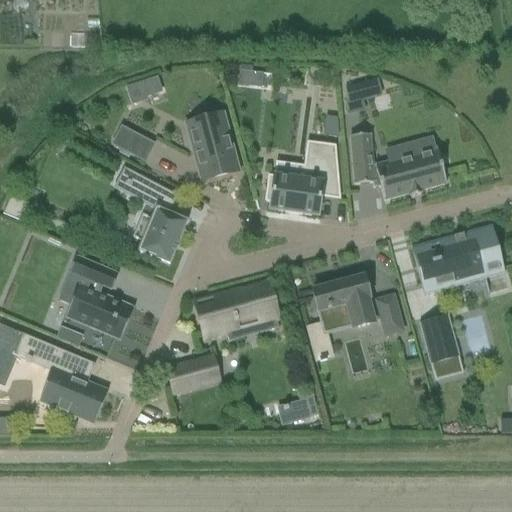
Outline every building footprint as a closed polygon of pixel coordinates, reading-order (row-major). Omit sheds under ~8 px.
[(125,86),(131,108),(165,99),(160,77),(125,86)] [(379,82),(343,86),(347,115),(369,113),(367,99),(381,98),(379,82)] [(200,182),(201,184),(239,173),(239,172),(238,172),(225,125),(213,129),(210,120),(211,120),(211,119),(185,126),(185,127),(186,127),(194,156),(193,157),(194,158),(197,157),(200,166),(196,167),(197,168),(201,182),(200,182)] [(113,146),(145,163),(153,147),(121,130),(113,146)] [(396,162),(372,169),(370,137),(350,139),(354,187),(372,185),(373,190),(380,189),(384,202),(408,196),(409,198),(421,195),(421,193),(446,186),(436,151),(415,157),(412,145),(393,150),(396,162)] [(274,178),(268,178),(264,203),(270,204),(270,211),(268,211),(268,212),(285,214),(285,215),(301,218),(301,216),(318,219),(318,217),(317,217),(320,194),(339,197),(335,152),(322,150),(319,170),(276,165),(274,178)] [(127,186),(123,194),(154,211),(150,220),(142,217),(132,240),(141,243),(136,254),(169,267),(187,223),(169,215),(176,198),(133,175),(128,183),(127,182),(125,185),(127,186)] [(10,198),(3,214),(24,223),(30,207),(10,198)] [(411,249),(424,298),(504,276),(491,227),(411,249)] [(75,258),(69,274),(83,280),(80,288),(78,287),(65,320),(120,343),(134,310),(98,295),(101,288),(111,292),(118,276),(75,258)] [(363,279),(312,292),(322,329),(349,322),(352,331),(374,325),(374,323),(381,321),(386,338),(402,333),(394,301),(376,306),(376,307),(369,309),(368,304),(370,304),(363,279)] [(268,283),(193,304),(203,342),(226,336),(228,344),(242,340),(241,337),(259,332),(260,335),(278,330),(270,302),(271,301),(272,304),(273,303),(268,283)] [(447,317),(418,325),(433,383),(463,375),(447,317)] [(95,366),(20,335),(11,357),(12,358),(13,356),(51,372),(39,403),(94,426),(107,393),(86,384),(93,367),(94,368),(95,366)] [(212,359),(166,371),(173,397),(219,384),(212,359)] [(276,406),(280,426),(318,420),(314,399),(276,406)] [(511,421),(499,422),(500,433),(500,436),(511,435),(511,421)]
